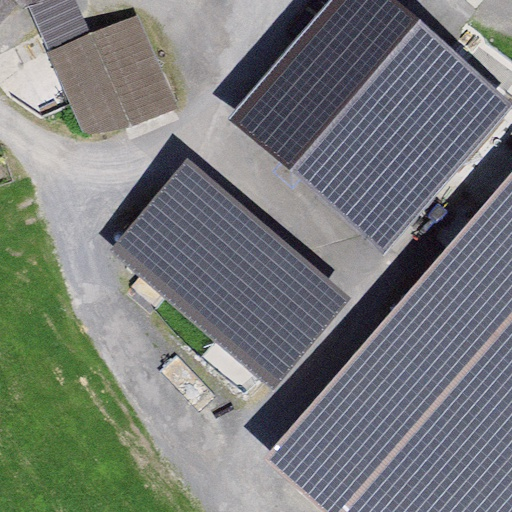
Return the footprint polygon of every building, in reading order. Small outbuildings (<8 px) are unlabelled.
[(49,0),(0,0),(0,44),(6,50),(49,0)] [(511,130),(511,124),(366,0),(355,0),(235,140),(390,272),(511,130)] [(156,17),(65,53),(99,140),(190,105),(156,17)] [(350,317),(184,174),(107,263),(274,406),(350,317)] [(511,511),(511,193),(265,480),(302,511),(511,511)]
